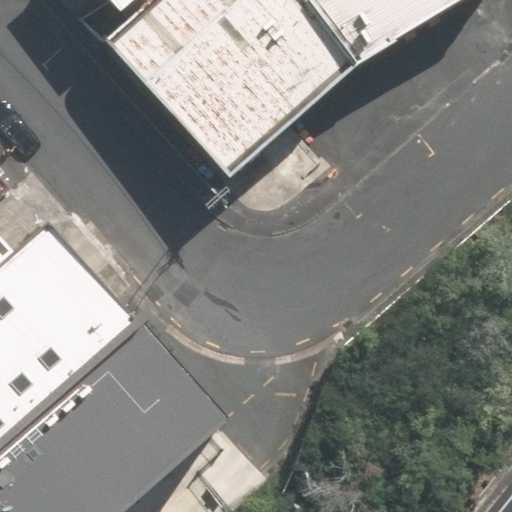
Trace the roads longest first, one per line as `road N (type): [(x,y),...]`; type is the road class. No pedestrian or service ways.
road 1 (residential): [(260,298),(212,291),(186,277),(0,62)]
road 2 (residential): [(260,298),(285,297),(329,276),(511,132)]
